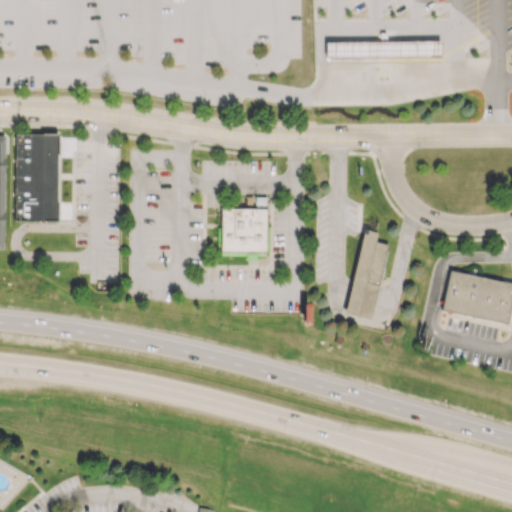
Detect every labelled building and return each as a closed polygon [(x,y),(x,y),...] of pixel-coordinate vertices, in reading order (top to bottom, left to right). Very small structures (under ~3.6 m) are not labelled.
[(324,58),(359,58),(359,59),(369,59),(377,59),(376,57),(439,57),(439,41),(324,42),(324,58)] [(325,51),(326,85),(426,83),(426,50),(325,51)] [(14,133),(58,133),(58,219),(14,219),(14,133)] [(267,207),(268,254),(224,255),(223,208),(267,207)] [(352,282),(379,289),(390,246),(376,243),(378,234),(365,231),(352,282)] [(448,268),(511,282),(511,296),(506,324),(439,309),(448,268)] [(379,289),(372,320),(344,313),(352,282),(379,289)]
